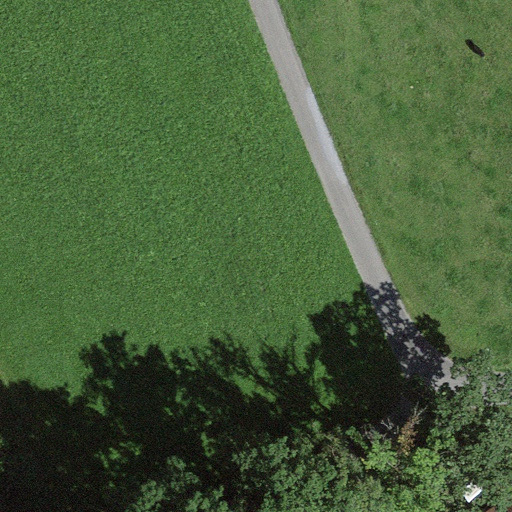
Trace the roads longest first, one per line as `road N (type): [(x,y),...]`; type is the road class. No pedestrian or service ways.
road 1 (track): [(268,0),(403,334),(439,384),(496,389)]
road 2 (track): [(427,367),(195,511)]
